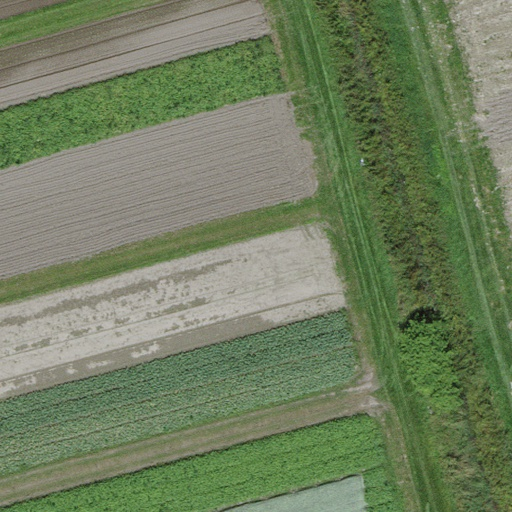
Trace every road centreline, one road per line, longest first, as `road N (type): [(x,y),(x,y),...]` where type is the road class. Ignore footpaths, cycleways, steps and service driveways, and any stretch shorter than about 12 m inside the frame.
road 1 (track): [(434,511),(289,0)]
road 2 (track): [(511,348),(411,0)]
